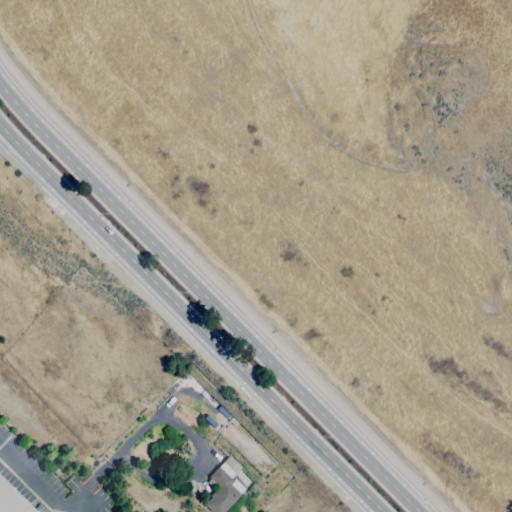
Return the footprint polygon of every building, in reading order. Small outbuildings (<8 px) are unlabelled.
[(209,401),(200,392),(196,390),(190,386),(181,387),(181,386),(175,392),(170,387),(186,370),(212,397),(209,401)] [(223,461),(217,456),(221,452),(226,457),(223,461)] [(223,511),(211,511),(204,505),(211,497),(210,496),(218,487),(208,477),(218,466),(219,467),(224,462),(223,462),(229,455),(242,467),(231,478),(232,480),(233,479),(234,480),(234,479),(245,489),(240,494),(241,494),(223,511)] [(57,491),(40,474),(46,469),(62,485),(57,491)] [(0,511),(0,477),(35,511),(0,511)] [(37,510),(24,497),(28,494),(40,506),(37,510)]
